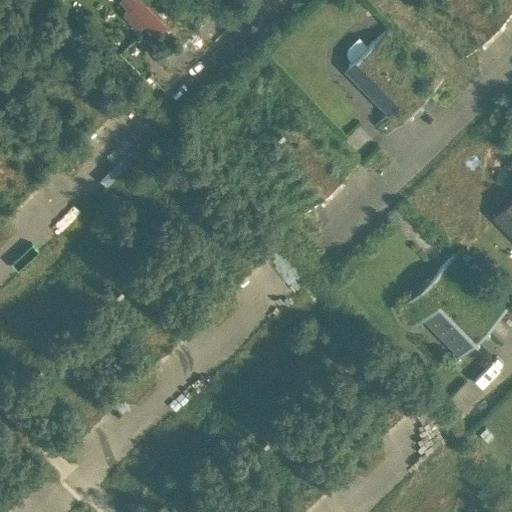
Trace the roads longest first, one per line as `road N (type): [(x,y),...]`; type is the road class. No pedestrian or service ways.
road 1 (unclassified): [(272,281),(69,475)]
road 2 (unclassified): [(511,61),(328,240)]
road 3 (unclassified): [(124,139),(0,260)]
road 4 (unclassified): [(270,0),(177,89)]
